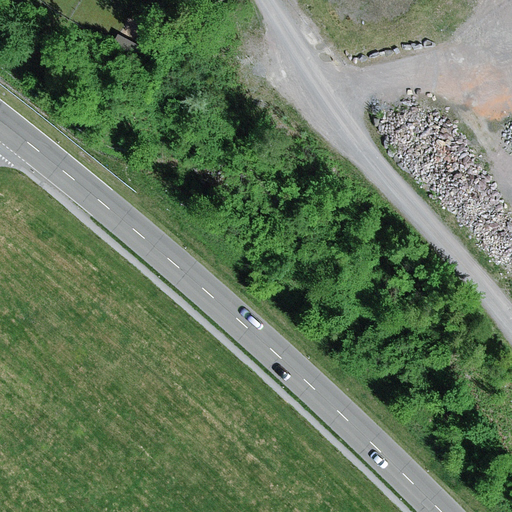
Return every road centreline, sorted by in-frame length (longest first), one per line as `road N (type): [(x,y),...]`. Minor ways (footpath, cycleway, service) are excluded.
road 1 (primary): [(439,511),(235,316),(0,121)]
road 2 (track): [(263,0),(352,148),(511,330)]
road 3 (track): [(511,34),(394,72),(315,86)]
